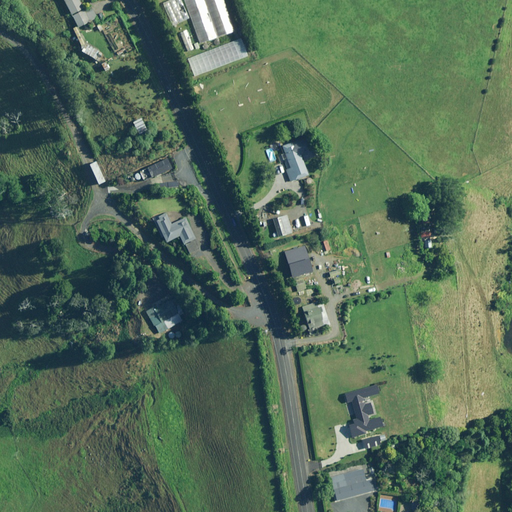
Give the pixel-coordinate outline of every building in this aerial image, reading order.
[(63,0),(77,27),(97,17),(92,8),(85,11),(78,0),(63,0)] [(178,0),(196,50),(233,37),(220,0),(178,0)] [(86,42),(80,29),(78,30),(76,27),(72,28),(82,50),(81,51),(97,61),(102,53),(86,42)] [(186,27),(178,31),(186,52),(194,48),(186,27)] [(243,57),(236,40),(187,59),(194,76),(243,57)] [(141,119),(133,122),(136,130),(144,126),(141,119)] [(297,146),(295,140),(281,145),(289,168),(285,169),(289,182),(308,175),(301,155),(306,152),(303,143),(297,146)] [(186,154),(181,156),(182,159),(181,159),(187,173),(193,170),(186,154)] [(172,168),(169,161),(150,169),(153,177),(172,168)] [(171,224),(166,213),(154,218),(165,242),(180,235),(188,252),(199,247),(185,218),(171,224)] [(291,233),(286,215),(272,219),(277,236),(291,233)] [(330,249),(327,240),(322,242),(326,251),(330,249)] [(297,263),(287,268),(297,292),(307,287),(297,263)] [(183,320),(172,300),(147,313),(158,333),(183,320)] [(323,325),(315,302),(301,307),(309,329),(323,325)] [(351,402),(356,420),(351,421),(352,424),(347,426),(350,437),(381,428),(378,416),(368,419),(367,415),(372,413),(369,401),(364,402),(363,398),(378,394),(375,385),(344,394),(346,403),(351,402)] [(380,445),(377,436),(359,442),(361,451),(380,445)] [(369,492),(362,469),(330,478),(336,501),(369,492)]
